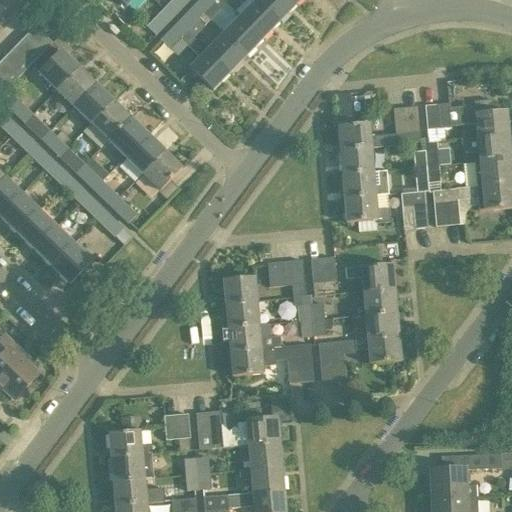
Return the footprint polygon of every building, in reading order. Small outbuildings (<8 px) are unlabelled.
[(172,20),(189,2),(186,0),(172,0),(163,10),(172,20)] [(214,3),(216,0),(199,0),(194,6),(202,15),(210,23),(222,11),(214,3)] [(262,39),(278,22),(256,0),(240,17),(262,39)] [(278,22),(295,5),(289,0),(256,0),(278,22)] [(197,20),(202,15),(194,6),(177,24),(193,39),(204,27),(197,20)] [(155,37),(172,20),(163,10),(146,28),(155,37)] [(245,56),(262,39),(240,17),(223,35),(245,56)] [(192,39),(193,39),(177,24),(160,42),(176,57),(186,46),(199,59),(189,69),(211,91),(228,73),(206,52),(192,39)] [(22,40),(39,56),(50,45),(33,28),(22,40)] [(228,73),(245,56),(223,35),(206,52),(228,73)] [(29,67),(39,56),(22,40),(11,51),(29,67)] [(18,78),(29,67),(11,51),(0,61),(18,78)] [(55,91),(77,69),(59,52),(38,74),(55,91)] [(0,81),(8,89),(18,78),(0,61),(0,81)] [(72,108),(94,86),(77,69),(55,91),(72,108)] [(89,125),(111,103),(94,86),(72,108),(89,125)] [(22,124),(31,115),(14,99),(6,108),(22,124)] [(475,139),(506,136),(504,113),(493,114),(492,101),(473,103),(473,107),(447,109),(447,106),(435,108),(437,131),(449,130),(449,128),(474,125),(475,139)] [(106,142),(128,120),(111,103),(89,125),(106,142)] [(425,132),(437,131),(435,108),(423,109),(425,132)] [(405,134),(416,133),(414,110),(403,111),(405,134)] [(403,111),(391,112),(394,135),(384,136),(385,148),(418,144),(416,133),(405,134),(403,111)] [(0,129),(10,138),(19,129),(1,112),(0,113),(0,129)] [(40,141),(48,132),(31,115),(22,124),(40,141)] [(123,159),(145,137),(128,120),(106,142),(123,159)] [(337,151),(369,149),(367,125),(335,128),(337,151)] [(27,155),(36,146),(19,129),(10,138),(27,155)] [(66,149),(72,143),(61,133),(55,139),(48,132),(40,141),(57,158),(66,149)] [(477,163),(508,160),(506,136),(475,139),(475,141),(464,142),(465,155),(476,154),(477,163)] [(140,175),(162,153),(145,137),(123,159),(140,175)] [(44,172),(53,163),(36,146),(27,155),(44,172)] [(83,165),(66,149),(57,158),(74,174),(83,165)] [(339,175),(371,173),(369,149),(337,151),(339,175)] [(424,168),(438,166),(437,152),(422,153),(424,168)] [(162,153),(140,175),(158,193),(179,171),(162,153)] [(413,169),(424,168),(422,153),(412,154),(413,169)] [(479,187),(511,184),(508,160),(477,163),(479,187)] [(61,188),(70,179),(53,163),(44,172),(61,188)] [(91,191),(100,182),(83,165),(74,174),(91,191)] [(424,168),(425,185),(440,183),(438,166),(424,168)] [(415,186),(425,185),(424,168),(413,169),(415,186)] [(339,175),(342,200),(373,197),(386,196),(384,171),(371,173),(339,175)] [(79,205),(87,196),(70,179),(61,188),(79,205)] [(0,217),(20,197),(3,180),(0,183),(0,217)] [(109,208),(117,199),(100,182),(91,191),(109,208)] [(444,205),(446,229),(458,228),(456,200),(480,198),(482,212),(511,209),(511,198),(511,184),(479,187),(479,188),(431,193),(432,206),(444,205)] [(411,208),(423,207),(422,193),(398,196),(402,232),(414,231),(411,208)] [(96,222),(105,213),(87,196),(79,205),(96,222)] [(0,219),(16,235),(38,213),(20,197),(0,217),(0,219)] [(373,197),(342,200),(344,225),(389,221),(388,210),(374,212),(373,197)] [(117,199),(109,208),(127,225),(136,216),(117,199)] [(434,230),(446,229),(444,205),(432,206),(434,230)] [(411,208),(414,231),(425,230),(423,207),(411,208)] [(34,252),(55,230),(38,213),(16,235),(34,252)] [(105,213),(96,222),(114,239),(123,230),(105,213)] [(51,268),(72,246),(55,230),(34,252),(51,268)] [(72,246),(51,268),(69,286),(90,263),(72,246)] [(319,261),(321,285),(333,284),(331,260),(319,261)] [(310,286),(321,285),(319,261),(308,262),(310,286)] [(268,290),(290,288),(291,288),(288,264),(266,266),(268,290)] [(360,293),(393,290),(391,266),(344,270),(345,280),(359,279),(360,293)] [(223,307),(255,303),(253,279),(221,281),(223,307)] [(291,300),(303,299),(302,287),(291,288),(290,288),(291,300)] [(362,317),(395,314),(393,290),(360,293),(362,317)] [(310,322),(308,299),(303,299),(291,300),(291,308),(297,308),(299,323),(310,322)] [(310,322),(323,321),(322,306),(311,307),(310,299),(308,299),(310,322)] [(257,327),(255,303),(223,307),(225,330),(257,327)] [(364,341),(397,339),(395,314),(362,317),(352,318),(353,332),(364,331),(364,341)] [(310,322),(311,338),(325,337),(323,321),(310,322)] [(293,340),(311,338),(310,322),(299,323),(299,325),(291,325),(293,340)] [(227,355),(307,347),(307,346),(280,349),(279,337),(270,338),(270,326),(257,327),(225,330),(227,355)] [(0,385),(15,401),(39,376),(28,365),(30,362),(4,337),(0,341),(0,385)] [(329,359),(331,382),(343,381),(341,358),(355,357),(355,352),(365,351),(367,367),(399,364),(397,339),(364,341),(316,346),(318,360),(329,359)] [(297,362),(309,361),(307,347),(227,355),(229,379),(261,376),(260,368),(275,367),(274,364),(286,363),(288,386),(299,385),(297,362)] [(320,383),(331,382),(329,359),(318,360),(320,383)] [(297,362),(299,385),(311,384),(309,361),(297,362)] [(237,448),(276,445),(273,420),(235,424),(228,433),(217,424),(217,415),(206,416),(207,439),(197,440),(198,451),(237,448)] [(196,440),(197,440),(207,439),(206,416),(194,417),(196,440)] [(174,418),(175,442),(187,441),(185,417),(174,418)] [(163,443),(175,442),(174,418),(162,419),(163,443)] [(109,460),(151,456),(150,446),(139,447),(137,420),(121,421),(122,435),(107,437),(109,460)] [(239,472),(278,469),(276,445),(237,448),(239,472)] [(467,471),(511,469),(511,455),(467,457),(467,471)] [(111,484),(142,481),(153,480),(151,456),(109,460),(111,484)] [(195,476),(209,475),(207,458),(194,460),(195,476)] [(184,477),(195,476),(194,460),(183,461),(184,477)] [(251,496),(280,493),(278,469),(239,472),(240,483),(249,482),(251,494),(251,496)] [(430,501),(476,499),(475,487),(464,487),(463,472),(428,473),(430,501)] [(195,476),(197,492),(210,491),(209,475),(195,476)] [(186,493),(197,492),(195,476),(184,477),(186,493)] [(114,509),(144,506),(144,505),(164,503),(162,490),(143,491),(142,481),(111,484),(114,509)] [(229,511),(252,510),(252,511),(281,511),(280,493),(251,496),(251,494),(201,499),(202,511),(229,511)] [(476,511),(476,499),(430,501),(430,511),(476,511)] [(193,511),(192,500),(170,502),(170,511),(193,511)]
